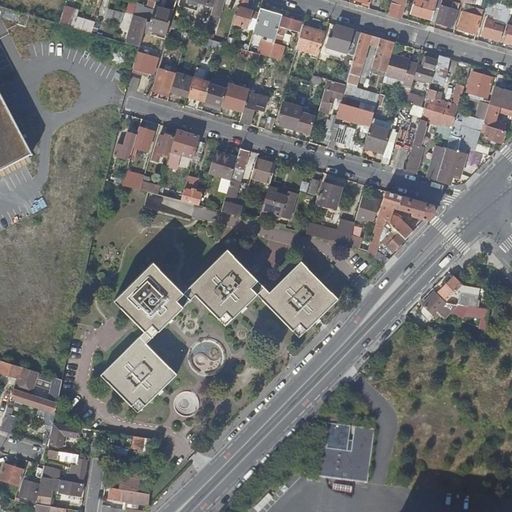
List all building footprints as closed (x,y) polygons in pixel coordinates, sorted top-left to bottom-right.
[(217,25),(224,0),(214,0),(213,7),(208,22),(217,25)] [(245,9),(248,0),(247,0),(238,0),(232,24),(248,29),(248,28),(252,13),(253,12),(245,9)] [(389,16),(401,19),(406,0),(398,0),(396,5),(392,4),(389,16)] [(415,0),(410,15),(431,21),(436,5),(438,5),(439,2),(437,1),(436,3),(429,1),(429,0),(424,0),(424,3),(415,0)] [(470,10),(473,0),(463,0),(464,0),(462,8),(470,10)] [(508,23),(511,9),(489,2),(486,15),(494,17),(496,12),(503,14),(501,21),(508,23)] [(60,24),(71,27),(76,9),(65,6),(60,24)] [(126,43),(140,48),(143,34),(146,25),(147,21),(150,22),(153,12),(146,10),(137,7),(126,43)] [(147,21),(146,25),(149,25),(148,29),(166,35),(173,12),(155,7),(153,12),(150,22),(147,21)] [(441,7),(436,24),(453,29),(459,8),(456,7),(455,11),(441,7)] [(124,13),(108,8),(105,20),(121,24),(124,13)] [(473,8),(471,16),(463,13),(458,30),(476,35),(483,11),(473,8)] [(275,39),(282,18),(260,11),(259,14),(254,30),(253,32),(275,39)] [(254,30),(259,14),(252,13),(248,28),(254,30)] [(270,58),(280,61),(284,48),(280,47),(285,31),(286,32),(287,30),(298,33),(301,24),(282,18),(275,39),(270,58)] [(173,20),(171,29),(177,31),(179,22),(173,20)] [(502,28),(503,25),(487,20),(484,29),(485,29),(483,37),(501,42),(505,29),(502,28)] [(347,54),(354,56),(361,34),(354,31),(353,31),(335,26),(331,38),(328,38),(325,48),(347,54)] [(511,27),(507,26),(502,43),(511,45),(511,27)] [(296,50),(318,56),(325,34),(303,27),(296,50)] [(205,39),(216,42),(218,35),(205,31),(203,39),(205,39)] [(386,73),(391,55),(394,44),(361,34),(354,56),(346,84),(356,87),(368,44),(377,47),(371,69),(386,73)] [(202,46),(219,51),(222,44),(216,42),(205,39),(202,46)] [(258,62),(260,55),(248,52),(241,50),(239,49),(237,56),(258,62)] [(159,59),(139,52),(134,69),(154,75),(159,59)] [(402,86),(411,88),(418,65),(409,62),(410,61),(391,55),(386,73),(384,77),(403,82),(402,86)] [(424,69),(434,72),(439,57),(435,56),(434,61),(427,59),(424,69)] [(434,72),(431,84),(443,88),(447,72),(450,60),(439,57),(434,72)] [(152,90),(169,95),(170,92),(175,75),(158,70),(152,90)] [(466,93),(487,99),(493,79),(472,73),(466,93)] [(170,92),(187,98),(192,79),(175,74),(175,75),(170,92)] [(319,88),(322,79),(312,76),(310,83),(310,84),(319,88)] [(132,78),(129,91),(135,93),(139,80),(132,78)] [(187,98),(204,103),(210,84),(193,79),(192,79),(187,98)] [(340,103),(342,97),(342,96),(345,86),(327,81),(317,113),(328,116),(332,105),(329,104),(331,100),(340,103)] [(511,84),(500,81),(499,86),(498,89),(511,92),(511,84)] [(204,103),(221,108),(226,90),(210,84),(204,103)] [(352,99),(356,87),(346,84),(345,86),(342,96),(352,99)] [(455,118),(465,85),(462,84),(461,86),(456,85),(450,105),(440,102),(442,94),(429,90),(423,109),(455,118)] [(242,114),(248,94),(249,92),(228,85),(226,90),(221,108),(242,114)] [(495,85),(489,105),(499,108),(500,105),(501,100),(495,98),(498,89),(499,86),(495,85)] [(0,170),(34,153),(0,86),(0,170)] [(376,106),(379,96),(365,92),(362,103),(367,104),(376,107),(376,106)] [(239,124),(249,126),(256,104),(264,106),(266,99),(257,96),(257,97),(248,94),(242,114),(239,124)] [(381,107),(384,97),(379,96),(376,106),(381,107)] [(342,97),(338,112),(371,121),(376,107),(342,97)] [(301,114),(302,109),(283,103),(276,125),(295,130),(297,121),(299,121),(301,114)] [(413,104),(410,113),(420,116),(423,107),(413,104)] [(476,119),(484,122),(489,106),(481,104),(476,119)] [(499,108),(511,112),(511,106),(502,104),(500,105),(499,108)] [(484,122),(483,126),(493,129),(498,113),(511,116),(511,119),(511,121),(511,120),(511,112),(499,108),(489,105),(489,106),(484,122)] [(424,124),(439,128),(451,132),(455,118),(423,109),(418,125),(423,127),(424,124)] [(299,121),(296,131),(309,135),(314,118),(301,114),(299,121)] [(331,134),(334,125),(336,117),(332,116),(331,119),(329,119),(326,132),(331,134)] [(480,133),(483,126),(484,122),(476,119),(468,117),(465,127),(474,130),(469,145),(449,138),(448,142),(445,151),(443,158),(436,182),(450,185),(453,175),(457,176),(461,163),(463,164),(468,150),(475,152),(477,145),(480,133)] [(264,131),(271,133),(274,123),(267,121),(264,131)] [(364,147),(384,153),(392,127),(371,121),(364,147)] [(327,149),(333,151),(335,142),(350,146),(354,132),(334,125),(331,134),(328,145),(327,149)] [(405,172),(413,175),(420,149),(419,149),(425,127),(423,127),(418,125),(405,172)] [(493,129),(483,126),(480,133),(486,135),(485,138),(501,144),(505,132),(497,130),(493,129)] [(154,132),(139,128),(137,136),(131,155),(134,156),(136,149),(147,152),(154,132)] [(448,142),(449,138),(451,132),(439,128),(436,138),(448,142)] [(199,137),(177,131),(166,167),(174,170),(177,159),(175,158),(176,154),(186,157),(186,158),(193,161),(198,142),(199,137)] [(328,145),(331,134),(326,132),(322,144),(328,145)] [(114,157),(129,161),(131,155),(137,136),(128,133),(124,147),(117,145),(114,157)] [(159,154),(162,154),(168,156),(173,138),(164,135),(164,137),(159,136),(156,149),(160,150),(159,154)] [(193,161),(192,162),(199,164),(205,144),(198,142),(193,161)] [(490,149),(477,145),(475,152),(487,156),(490,149)] [(426,179),(436,182),(443,158),(445,151),(435,148),(426,179)] [(159,164),(162,154),(159,154),(160,150),(156,149),(152,162),(159,164)] [(224,202),(222,213),(240,218),(243,207),(233,205),(240,183),(249,152),(239,149),(237,158),(231,180),(224,202)] [(208,173),(231,180),(237,158),(215,152),(208,173)] [(252,175),(271,180),(275,165),(257,160),(252,175)] [(126,173),(122,186),(127,188),(140,191),(144,177),(126,173)] [(144,177),(140,191),(158,196),(160,187),(149,184),(150,179),(144,177)] [(188,177),(181,202),(199,207),(203,194),(196,193),(197,189),(200,181),(188,177)] [(316,196),(319,183),(312,181),(308,194),(316,196)] [(341,190),(323,185),(317,205),(335,210),(341,190)] [(268,188),(264,203),(272,205),(270,214),(289,220),(296,196),(287,194),(286,197),(276,194),(277,190),(268,188)] [(435,214),(433,207),(397,196),(385,193),(378,215),(385,221),(389,225),(391,228),(393,229),(404,240),(405,241),(412,233),(398,220),(390,216),(393,209),(412,215),(411,218),(427,222),(435,214)] [(359,212),(358,212),(356,219),(368,223),(369,221),(374,222),(380,202),(364,197),(359,212)] [(368,251),(375,258),(385,221),(378,215),(368,251)] [(337,232),(334,242),(348,246),(351,236),(354,225),(339,221),(337,232)] [(309,224),(306,235),(334,242),(337,232),(309,224)] [(391,253),(404,240),(393,229),(384,239),(387,242),(386,243),(384,242),(382,244),(391,253)] [(351,236),(348,246),(358,249),(361,239),(351,236)] [(342,304),(306,267),(275,297),(232,254),(188,297),(158,266),(119,305),(149,336),(106,380),(143,418),(182,380),(152,349),(200,301),(231,331),(263,300),(303,342),(342,304)] [(409,267),(402,274),(405,276),(411,269),(409,267)] [(460,285),(452,277),(437,293),(445,300),(460,285)] [(445,303),(435,293),(419,309),(428,319),(432,315),(433,316),(443,306),(446,310),(456,312),(457,308),(454,308),(454,305),(445,303)] [(24,368),(1,361),(0,363),(0,371),(21,378),(17,389),(33,394),(35,385),(39,373),(27,369),(24,368)] [(54,377),(39,373),(35,385),(51,390),(54,377)] [(58,378),(54,377),(51,390),(49,401),(58,403),(63,380),(58,378)] [(55,414),(58,403),(49,401),(43,399),(37,397),(14,389),(10,399),(55,414)] [(8,405),(0,428),(0,429),(12,434),(18,416),(12,414),(14,408),(8,405)] [(375,429),(323,422),(316,476),(368,482),(375,429)] [(75,427),(54,424),(49,443),(62,446),(65,435),(78,437),(80,428),(75,427)] [(146,438),(125,435),(124,443),(133,444),(132,449),(155,453),(157,440),(146,438)] [(63,452),(52,451),(51,455),(50,458),(62,460),(63,452)] [(78,462),(79,455),(66,453),(65,459),(71,460),(71,461),(78,462)] [(77,478),(84,479),(87,460),(80,459),(79,465),(77,478)] [(142,465),(123,462),(119,489),(139,492),(139,487),(140,480),(142,465)] [(0,476),(0,477),(20,485),(25,469),(16,467),(4,463),(0,476)] [(70,481),(76,482),(77,478),(79,465),(72,464),(70,481)] [(50,506),(53,490),(55,479),(42,477),(42,478),(39,492),(36,504),(50,506)] [(28,505),(35,507),(36,504),(39,492),(37,492),(39,484),(24,479),(19,495),(30,498),(28,505)] [(53,490),(60,491),(62,480),(55,479),(53,490)] [(82,495),(84,483),(76,482),(70,481),(62,480),(60,491),(60,492),(82,495)] [(119,489),(109,487),(108,498),(127,500),(125,507),(126,508),(126,509),(109,506),(109,505),(103,504),(101,511),(143,511),(144,510),(137,509),(138,503),(148,504),(150,493),(139,492),(119,489)]
